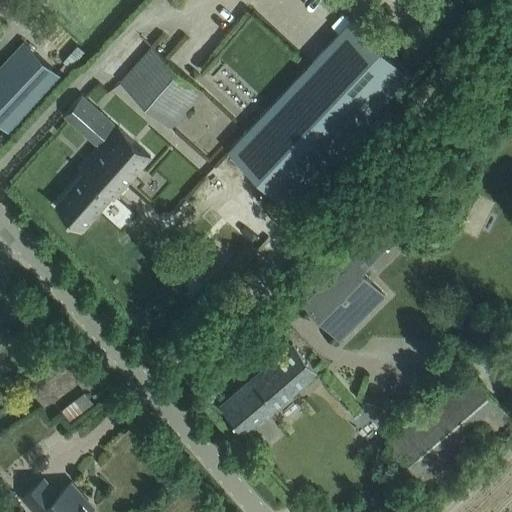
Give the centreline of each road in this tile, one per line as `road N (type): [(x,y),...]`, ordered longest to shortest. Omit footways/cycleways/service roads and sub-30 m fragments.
road 1 (unknown): [(0,166),(118,31),(145,15),(207,0)]
road 2 (unclassified): [(150,390),(0,216)]
road 3 (unclassified): [(150,390),(299,244)]
road 4 (unclassified): [(260,511),(150,390)]
